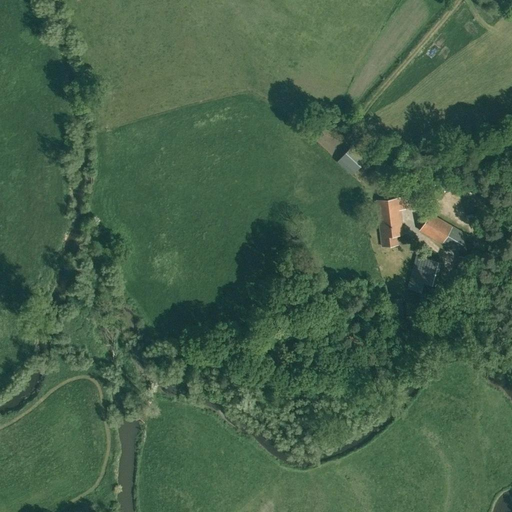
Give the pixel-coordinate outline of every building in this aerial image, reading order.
[(353,147),(339,162),(355,176),(369,160),(353,147)] [(425,180),(418,172),(410,180),(417,188),(425,180)] [(405,196),(376,200),(381,246),(397,244),(396,235),(402,234),(399,209),(406,208),(405,196)] [(429,213),(419,230),(457,252),(467,235),(429,213)] [(415,255),(408,280),(406,287),(419,291),(418,301),(433,301),(433,289),(422,289),(424,283),(438,287),(444,263),(415,255)] [(458,276),(470,277),(472,257),(460,256),(458,276)] [(403,318),(400,298),(389,300),(392,319),(403,318)]
